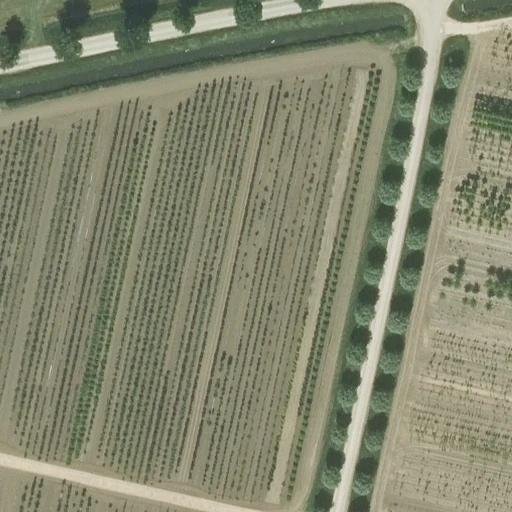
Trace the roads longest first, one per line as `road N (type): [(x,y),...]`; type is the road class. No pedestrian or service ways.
road 1 (unclassified): [(337,511),(394,259),(433,35),(431,0)]
road 2 (unclassified): [(0,65),(331,0)]
road 3 (track): [(230,511),(0,460)]
